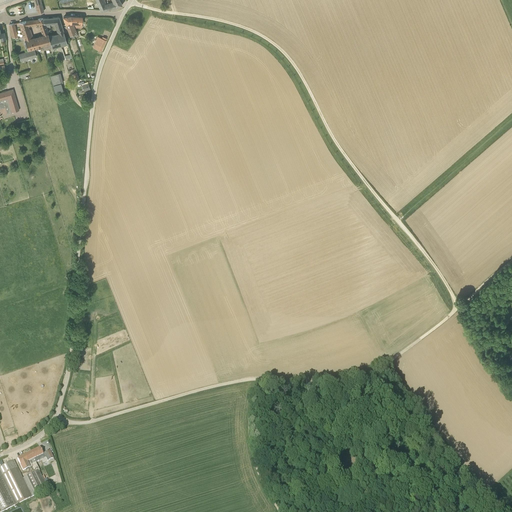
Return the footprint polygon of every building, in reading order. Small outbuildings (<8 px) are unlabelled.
[(38,12),(38,13),(43,11),(40,0),(34,0),(38,12)] [(119,0),(96,0),(101,11),(122,5),(119,0)] [(71,21),(71,16),(69,16),(63,17),(72,38),(77,36),(72,23),(71,21)] [(57,33),(61,45),(67,44),(59,17),(51,17),(52,24),(54,24),(57,33)] [(19,22),(25,40),(24,40),(27,50),(28,50),(42,46),(51,43),(48,35),(49,35),(46,27),(45,25),(43,18),(34,19),(19,22)] [(18,37),(14,23),(9,24),(13,38),(18,37)] [(43,50),(61,45),(57,33),(49,35),(48,35),(51,43),(42,46),(43,50)] [(95,43),(103,47),(106,40),(98,37),(95,43)] [(63,48),(62,49),(65,59),(71,58),(70,56),(66,57),(63,48)] [(35,49),(19,53),(21,61),(37,57),(35,49)] [(53,85),(55,94),(63,92),(61,83),(53,85)] [(0,108),(5,107),(7,113),(19,110),(13,89),(0,92),(0,108)] [(40,448),(31,452),(34,459),(36,462),(39,461),(37,457),(43,454),(40,448)] [(53,459),(49,451),(44,453),(48,462),(53,459)] [(34,459),(31,452),(17,459),(23,471),(29,468),(30,468),(32,467),(37,465),(36,462),(34,459)] [(0,509),(1,511),(48,489),(39,472),(40,471),(37,465),(32,467),(35,473),(22,479),(13,461),(3,466),(1,461),(0,461),(0,509)]
